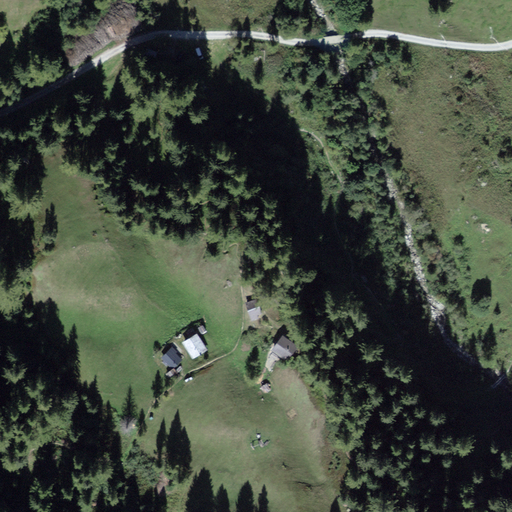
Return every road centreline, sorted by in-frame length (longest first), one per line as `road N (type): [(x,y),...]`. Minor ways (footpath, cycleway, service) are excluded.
road 1 (track): [(511,43),(435,44),(370,33),(322,42),(153,34)]
road 2 (track): [(0,122),(123,43),(153,34)]
